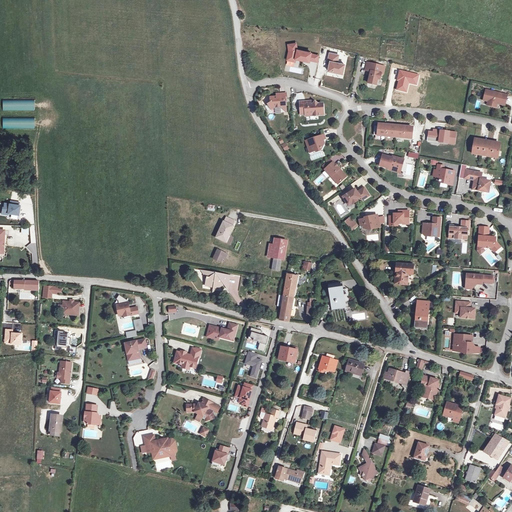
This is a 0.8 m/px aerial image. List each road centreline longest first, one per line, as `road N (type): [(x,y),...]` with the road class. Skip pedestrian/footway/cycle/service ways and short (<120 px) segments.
road 1 (unclassified): [(246,86),(265,129),(414,352)]
road 2 (residential): [(157,292),(414,352)]
road 3 (residential): [(353,108),(342,137),(382,184),(511,226)]
road 4 (residential): [(157,292),(162,371),(132,432),(136,468)]
road 5 (residential): [(511,130),(353,108)]
road 6 (residential): [(0,275),(157,292)]
